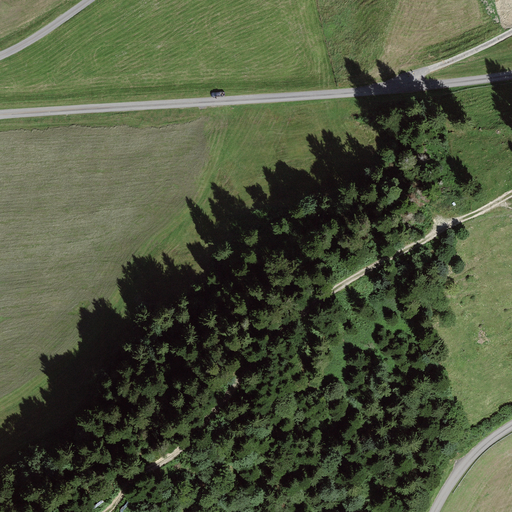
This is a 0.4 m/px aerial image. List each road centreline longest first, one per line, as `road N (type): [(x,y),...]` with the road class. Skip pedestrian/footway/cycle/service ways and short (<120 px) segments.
road 1 (track): [(107,511),(133,479),(188,442),(304,313),(511,193)]
road 2 (unclassified): [(511,73),(360,93),(0,114)]
road 3 (track): [(390,89),(511,31)]
